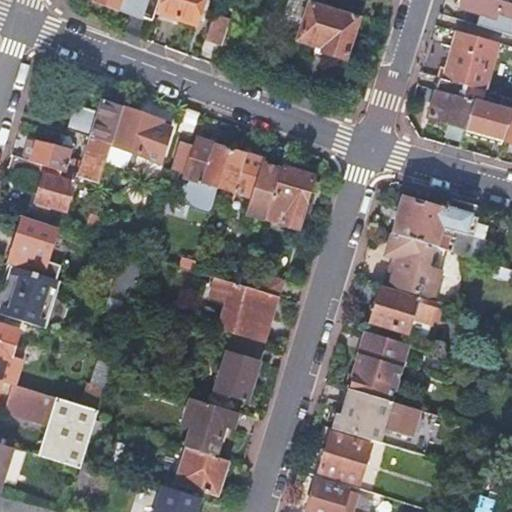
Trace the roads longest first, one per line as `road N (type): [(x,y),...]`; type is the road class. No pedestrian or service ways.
road 1 (residential): [(371,149),(256,511)]
road 2 (residential): [(22,21),(371,149)]
road 3 (residential): [(416,0),(371,149)]
road 4 (residential): [(371,149),(511,192)]
